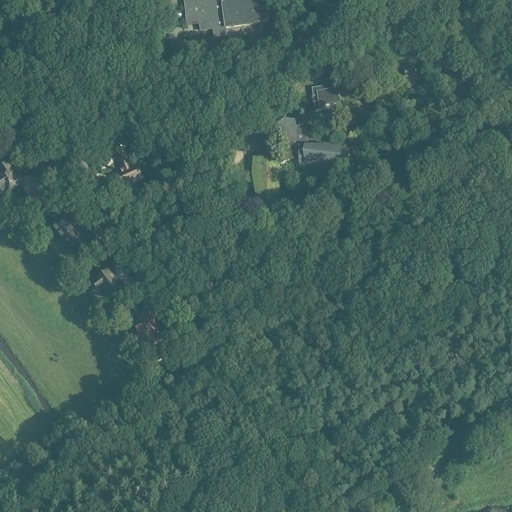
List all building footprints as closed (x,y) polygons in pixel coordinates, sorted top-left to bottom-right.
[(226,29),(268,23),(264,0),(183,0),(187,25),(199,23),(201,32),(213,30),(214,38),(227,36),(226,29)] [(412,64),(402,68),(407,78),(417,74),(412,64)] [(326,106),(340,103),(338,89),(324,92),(323,87),(312,89),(315,112),(327,110),(326,106)] [(272,133),(263,136),(266,144),(266,145),(265,145),(265,146),(268,145),(272,144),(289,143),(295,143),(295,154),(298,154),(299,164),(299,165),(300,166),(300,167),(301,167),(303,167),(304,167),(304,166),(305,165),(305,164),(323,163),(344,168),(348,158),(348,150),(325,145),(307,145),(301,124),(295,126),(295,120),(277,120),(272,120),(272,133)] [(396,126),(391,128),(395,136),(400,133),(396,126)] [(357,145),(351,148),(356,161),(363,159),(357,145)] [(126,158),(118,161),(123,174),(119,175),(124,187),(131,183),(132,184),(142,179),(136,167),(131,169),(126,158)] [(254,159),(253,173),(256,175),(259,214),(276,214),(279,174),(278,158),(266,159),(263,159),(254,159)] [(22,189),(25,178),(19,177),(19,179),(16,179),(7,164),(6,165),(4,164),(1,166),(1,168),(0,168),(4,175),(0,177),(0,189),(0,190),(1,192),(5,190),(8,194),(17,188),(22,189)] [(25,178),(22,189),(23,189),(29,198),(28,198),(34,208),(47,200),(36,181),(25,178)] [(61,218),(50,227),(63,243),(65,241),(68,243),(67,244),(74,253),(79,248),(85,242),(88,245),(72,227),(70,228),(61,218)] [(108,272),(93,284),(99,292),(101,290),(108,298),(121,289),(108,272)] [(112,321),(118,316),(114,309),(107,314),(112,321)] [(142,328),(138,330),(142,343),(139,344),(140,347),(139,347),(141,354),(143,353),(143,356),(151,353),(153,361),(165,357),(162,349),(165,348),(161,336),(158,338),(156,334),(157,333),(150,312),(138,316),(142,328)]
